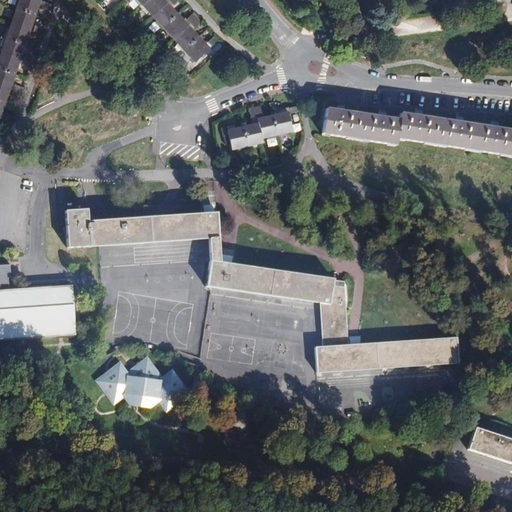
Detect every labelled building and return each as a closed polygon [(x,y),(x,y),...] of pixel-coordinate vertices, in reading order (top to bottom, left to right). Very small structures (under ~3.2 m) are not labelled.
[(47,9),(50,3),(40,0),(17,0),(0,46),(0,119),(7,122),(10,114),(0,109),(2,105),(4,99),(6,94),(15,97),(20,86),(10,82),(12,76),(14,71),(16,65),(26,69),(31,55),(21,52),(23,46),(25,40),(27,34),(37,37),(41,27),(31,23),(33,17),(35,11),(38,5),(47,9)] [(135,0),(192,61),(214,41),(211,37),(203,44),(190,29),(197,22),(190,15),(183,21),(170,7),(177,0),(176,0),(135,0)] [(358,3),(351,5),(352,11),(360,10),(358,3)] [(77,109),(67,112),(71,128),(110,119),(104,93),(75,100),(77,109)] [(297,110),(295,102),(278,106),(279,112),(273,113),(267,115),(261,116),(258,105),(248,108),(251,122),(242,124),(233,126),(225,128),(224,125),(217,127),(219,136),(225,135),(228,148),(261,140),(260,136),(290,129),(286,113),(297,110)] [(333,108),(326,107),(323,106),(319,131),(393,143),(394,137),(511,155),(511,131),(494,129),(485,127),(458,123),(449,121),(416,116),(406,114),(397,113),(396,118),(377,115),(369,114),(333,108)] [(408,108),(406,114),(416,116),(417,109),(412,108),(408,108)] [(35,138),(62,138),(62,122),(35,123),(35,138)] [(88,213),(67,213),(68,249),(209,240),(212,263),(208,288),(320,305),(324,348),(315,349),(317,374),(460,365),(458,340),(354,346),(350,347),(344,283),(333,281),(227,265),(222,265),(217,215),(89,224),(88,213)] [(3,342),(4,342),(76,335),(73,285),(10,290),(8,267),(0,267),(0,330),(1,330),(3,342)] [(100,380),(117,400),(123,394),(132,403),(153,405),(161,398),(169,407),(190,389),(173,369),(162,376),(147,360),(126,376),(118,366),(100,380)] [(511,436),(472,424),(463,452),(511,467),(511,436)]
